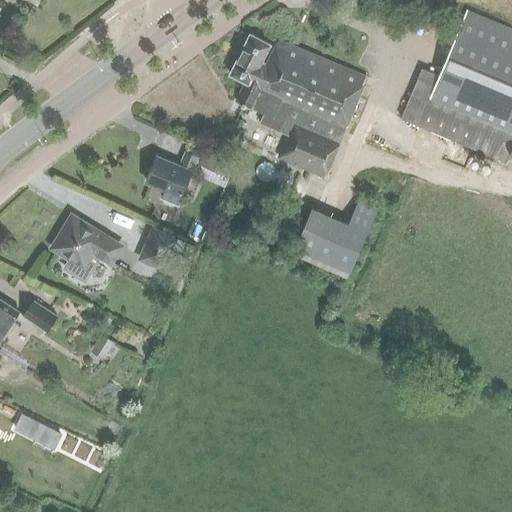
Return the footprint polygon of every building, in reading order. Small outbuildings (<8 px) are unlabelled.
[(511,146),(511,27),(467,9),(439,74),(422,67),(401,117),(506,161),(511,146)] [(270,44),(250,34),(229,74),(244,82),(235,102),(251,109),(252,107),(265,112),(260,123),(288,136),(279,159),(326,177),(366,75),(278,39),(266,65),(261,63),(270,44)] [(239,142),(244,132),(237,129),(232,139),(239,142)] [(191,171),(198,154),(187,149),(180,166),(156,156),(146,181),(165,189),(162,197),(163,197),(164,203),(171,206),(176,202),(178,203),(191,171)] [(228,176),(229,173),(234,162),(208,150),(202,165),(228,176)] [(310,190),(281,177),(275,191),(305,201),(310,190)] [(361,199),(351,223),(370,231),(380,207),(361,199)] [(72,216),(53,247),(70,258),(65,265),(66,269),(81,279),(86,278),(100,255),(110,261),(119,246),(72,216)] [(163,268),(175,239),(153,229),(140,258),(163,268)] [(0,339),(19,311),(0,299),(0,339)] [(56,316),(33,300),(23,316),(46,331),(56,316)] [(103,359),(115,341),(101,333),(90,351),(103,359)] [(17,363),(9,358),(3,366),(12,372),(17,363)] [(60,433),(21,413),(14,428),(53,447),(60,433)]
